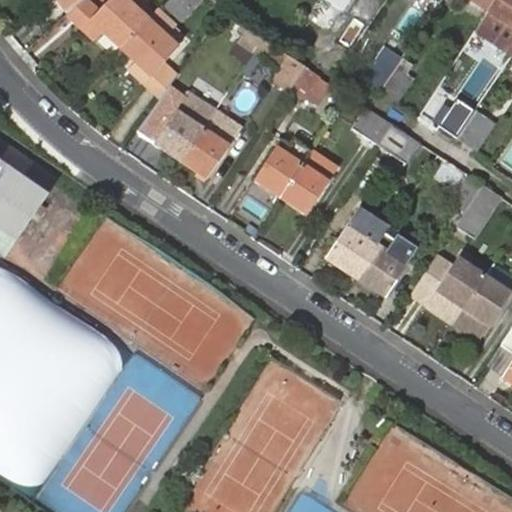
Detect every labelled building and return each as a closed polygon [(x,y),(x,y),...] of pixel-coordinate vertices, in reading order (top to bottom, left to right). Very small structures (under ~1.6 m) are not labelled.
[(96,45),(106,34),(91,20),(98,13),(84,0),(65,16),(96,45)] [(121,48),(148,20),(132,5),(136,0),(109,0),(98,13),(91,20),(121,48)] [(171,0),(165,7),(180,20),(198,0),(171,0)] [(337,7),(326,0),(318,0),(314,6),(330,18),(337,7)] [(326,0),(337,7),(343,10),(349,0),(326,0)] [(495,0),(472,0),(488,10),(495,0)] [(511,0),(495,0),(488,10),(511,26),(511,0)] [(173,25),(156,10),(148,20),(121,48),(136,62),(151,76),(164,62),(177,48),(170,40),(165,37),(163,36),(164,35),(173,25)] [(511,26),(488,10),(479,25),(511,47),(511,26)] [(255,51),(263,38),(237,21),(232,29),(242,36),(237,42),(253,53),(255,51)] [(179,30),(173,25),(164,35),(163,36),(165,37),(170,40),(179,30)] [(269,42),(263,38),(255,51),(268,60),(276,47),(269,42)] [(380,93),(402,59),(393,53),(387,61),(380,57),(363,81),(380,93)] [(306,68),(290,56),(272,82),(289,93),(306,68)] [(411,65),(402,59),(380,93),(396,103),(413,79),(405,74),(411,65)] [(145,84),(161,98),(169,87),(177,75),(164,62),(151,76),(136,62),(129,69),(145,84)] [(355,75),(345,65),(332,85),(344,93),(355,76),(355,75)] [(320,79),(321,77),(306,68),(289,93),(303,103),(306,99),(320,79)] [(320,79),(306,99),(318,107),(332,85),(321,77),(320,79)] [(187,99),(169,87),(161,98),(138,132),(181,161),(215,112),(190,95),(187,99)] [(458,138),(476,111),(462,102),(444,130),(458,138)] [(377,145),(390,123),(367,108),(353,129),(377,145)] [(495,124),(476,111),(458,138),(476,151),(495,124)] [(215,112),(181,161),(208,179),(241,130),(215,112)] [(411,156),(419,143),(390,123),(377,145),(406,164),(411,156)] [(0,253),(4,257),(58,180),(0,139),(0,253)] [(255,180),(281,198),(302,166),(312,152),(295,141),(290,147),(282,142),(277,149),(276,149),(255,180)] [(337,168),(312,151),(312,152),(302,166),(281,198),(307,216),(328,184),(327,183),(337,168)] [(459,181),(464,173),(438,155),(432,164),(459,181)] [(463,215),(483,185),(464,173),(459,181),(458,182),(462,185),(448,205),(463,215)] [(482,215),(496,194),(483,185),(463,215),(456,227),(473,238),(487,218),(482,215)] [(496,194),(482,215),(487,218),(500,197),(496,194)] [(327,258),(355,278),(377,247),(387,232),(358,213),(348,227),(327,258)] [(377,247),(355,278),(385,298),(418,249),(398,236),(387,253),(377,247)] [(465,253),(460,260),(469,266),(474,260),(465,253)] [(463,308),(484,276),(469,266),(460,260),(458,259),(436,290),(463,308)] [(0,478),(29,498),(131,351),(0,261),(0,478)] [(511,277),(492,264),(484,276),(510,294),(511,291),(511,277)] [(510,294),(484,276),(463,308),(489,326),(510,294)] [(511,327),(486,366),(503,377),(511,363),(511,327)] [(511,363),(503,377),(511,383),(511,363)]
